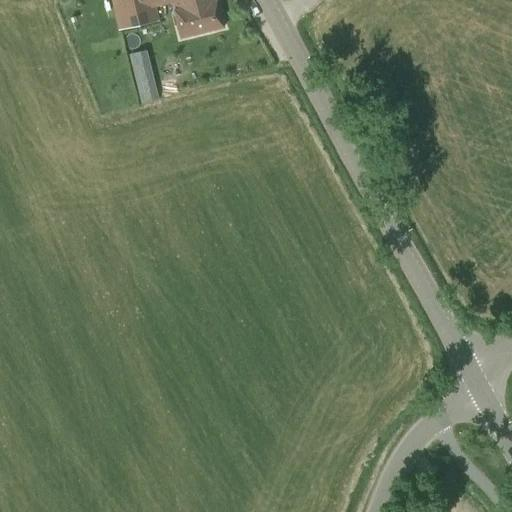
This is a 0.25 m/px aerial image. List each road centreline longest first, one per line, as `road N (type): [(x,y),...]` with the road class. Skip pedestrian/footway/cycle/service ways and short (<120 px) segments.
road 1 (tertiary): [(475,380),(266,0)]
road 2 (unclassified): [(378,511),(410,447),(475,380)]
